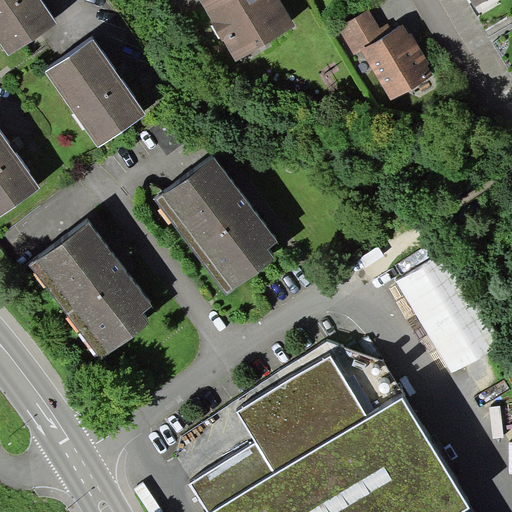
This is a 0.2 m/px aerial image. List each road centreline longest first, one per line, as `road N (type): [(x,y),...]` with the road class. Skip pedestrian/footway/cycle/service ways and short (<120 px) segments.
road 1 (residential): [(73,458),(320,301)]
road 2 (residential): [(440,0),(511,113)]
road 3 (primary): [(0,354),(73,458)]
